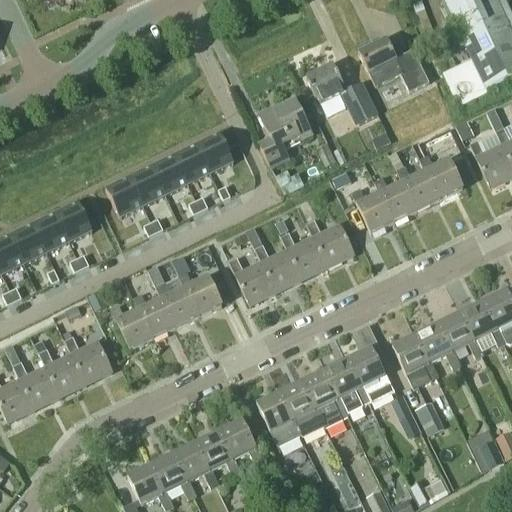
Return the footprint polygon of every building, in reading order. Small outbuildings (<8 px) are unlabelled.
[(460,51),(465,49),(471,63),(441,77),(457,111),(487,97),(486,93),(511,80),(511,17),(506,4),(509,3),(507,0),(441,0),(456,31),(452,33),(460,51)] [(357,50),(358,56),(368,76),(375,90),(400,78),(409,96),(429,86),(413,53),(395,61),(386,42),(374,48),(370,44),(357,50)] [(345,94),(333,68),(306,82),(316,103),(317,102),(320,108),(340,98),(355,129),(377,118),(362,86),(345,94)] [(270,141),(259,147),(271,173),(290,164),(284,152),(301,143),(311,139),(295,104),(275,114),(273,110),(258,117),(270,141)] [(495,135),(501,147),(511,171),(511,141),(509,143),(503,131),(495,135)] [(215,141),(191,152),(205,180),(228,169),(215,141)] [(490,192),(511,181),(511,171),(501,147),(483,156),(477,144),(469,148),(490,192)] [(335,165),(326,146),(315,151),(324,170),(335,165)] [(191,152),(169,163),(182,191),(205,180),(191,152)] [(419,164),(424,174),(439,204),(462,193),(447,163),(432,170),(427,160),(419,164)] [(169,163),(146,174),(159,202),(182,191),(169,163)] [(396,175),(401,185),(416,215),(439,204),(424,174),(409,181),(404,171),(396,175)] [(146,174),(124,185),(137,213),(159,202),(146,174)] [(346,176),(331,183),(336,193),(350,186),(346,176)] [(374,186),(379,196),(393,226),(416,215),(401,185),(387,192),(382,182),(374,186)] [(124,185),(100,196),(114,224),(137,213),(124,185)] [(225,191),(218,194),(223,205),(230,202),(225,191)] [(393,226),(379,196),(365,203),(360,193),(351,197),(371,238),(393,226)] [(207,212),(202,202),(195,205),(200,216),(207,212)] [(195,205),(188,208),(193,219),(200,216),(195,205)] [(75,208),(51,219),(65,247),(88,236),(75,208)] [(51,219),(29,230),(42,258),(65,247),(51,219)] [(157,223),(150,227),(155,238),(163,234),(157,223)] [(305,228),(311,240),(327,272),(353,259),(338,227),(320,235),(314,224),(305,228)] [(150,227),(143,230),(148,241),(155,238),(150,227)] [(29,230),(6,241),(20,269),(42,258),(29,230)] [(327,272),(311,240),(293,248),(288,237),(280,241),(285,252),(301,285),(327,272)] [(6,241),(0,244),(0,278),(20,269),(6,241)] [(253,253),(259,265),(275,297),(301,285),(285,252),(268,261),(262,249),(253,253)] [(83,259),(76,263),(81,274),(89,270),(83,259)] [(275,297),(259,265),(242,273),(236,262),(228,266),(249,310),(275,297)] [(76,263),(69,266),(74,277),(81,274),(76,263)] [(197,321),(183,291),(169,298),(156,269),(147,273),(160,302),(175,332),(197,321)] [(54,274),(47,277),(52,288),(59,285),(54,274)] [(218,275),(207,281),(212,292),(224,286),(218,275)] [(178,281),(183,291),(197,321),(221,310),(207,280),(192,287),(187,276),(178,281)] [(128,296),(137,292),(130,277),(121,281),(128,296)] [(16,292),(9,295),(14,306),(21,303),(16,292)] [(511,306),(506,294),(483,306),(497,335),(500,334),(507,348),(510,348),(511,347),(511,306)] [(9,295),(1,299),(7,310),(14,306),(9,295)] [(94,315),(106,309),(100,295),(88,300),(94,315)] [(133,302),(138,313),(152,343),(175,332),(160,302),(146,309),(141,298),(133,302)] [(506,347),(507,348),(500,334),(497,335),(483,306),(461,316),(475,346),(476,345),(491,338),(497,351),(506,347)] [(64,315),(68,323),(81,318),(77,309),(64,315)] [(152,343),(138,313),(123,320),(119,310),(110,314),(129,354),(152,343)] [(461,316),(437,328),(451,358),(454,356),(468,349),(475,362),(483,358),(476,345),(475,346),(461,316)] [(461,369),(454,356),(451,358),(437,328),(415,339),(430,369),(432,368),(431,367),(446,360),(452,374),(461,369)] [(392,351),(406,380),(413,393),(438,381),(432,368),(430,369),(415,339),(392,351)] [(112,376),(96,345),(96,344),(77,353),(72,341),(63,345),(69,357),(85,389),(112,376)] [(370,352),(346,364),(361,393),(363,392),(370,406),(371,408),(394,396),(386,378),(383,379),(370,352)] [(43,370),(59,402),(85,389),(69,357),(52,365),(46,354),(38,358),(43,370)] [(348,416),(370,406),(363,392),(361,393),(346,364),(324,375),(338,404),(341,403),(348,416)] [(12,370),(18,382),(33,414),(59,402),(43,370),(26,378),(20,366),(12,370)] [(324,375),(302,386),(316,415),(319,414),(327,431),(348,421),(346,417),(348,416),(341,403),(338,404),(324,375)] [(33,414),(18,382),(0,391),(0,390),(0,411),(8,427),(33,414)] [(324,432),(327,431),(319,414),(316,415),(302,386),(278,397),(292,427),(296,425),(304,441),(323,431),(324,431),(324,432)] [(256,408),(270,438),(271,438),(277,451),(301,440),(302,442),(304,441),(296,425),(292,427),(278,397),(256,408)] [(412,418),(403,399),(389,406),(398,425),(412,418)] [(431,406),(414,414),(427,440),(444,431),(431,406)] [(241,425),(220,435),(234,465),(235,464),(249,457),(255,471),(264,466),(256,450),(254,451),(241,425)] [(220,435),(196,447),(210,476),(212,475),(226,468),(233,482),(241,478),(235,464),(234,465),(220,435)] [(505,464),(511,460),(511,437),(511,435),(495,442),(505,464)] [(477,451),(487,474),(504,466),(494,443),(477,451)] [(219,489),(212,475),(210,476),(196,447),(173,458),(187,487),(190,486),(203,479),(210,493),(219,489)] [(196,500),(190,486),(187,487),(173,458),(150,469),(164,498),(167,497),(181,490),(188,504),(196,500)] [(171,511),(174,511),(167,497),(164,498),(150,469),(127,480),(141,509),(158,501),(163,511),(171,511)] [(409,490),(418,509),(430,504),(420,485),(409,490)] [(365,501),(370,511),(388,511),(380,494),(365,501)] [(412,511),(408,502),(390,511),(412,511)]
